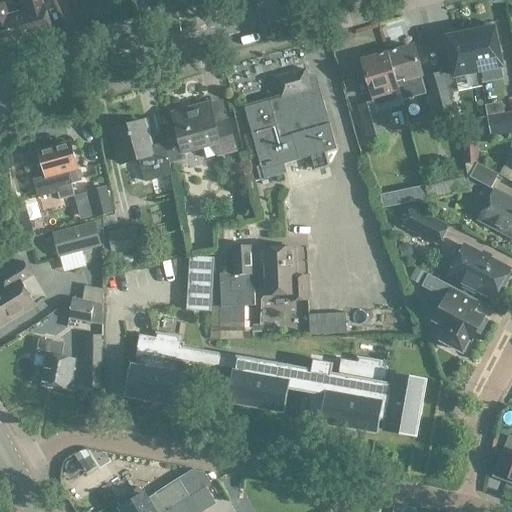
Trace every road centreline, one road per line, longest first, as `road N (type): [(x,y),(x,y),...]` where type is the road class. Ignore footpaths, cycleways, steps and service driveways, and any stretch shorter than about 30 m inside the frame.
road 1 (residential): [(471,511),(78,436),(11,469)]
road 2 (residential): [(0,105),(40,83),(338,0)]
